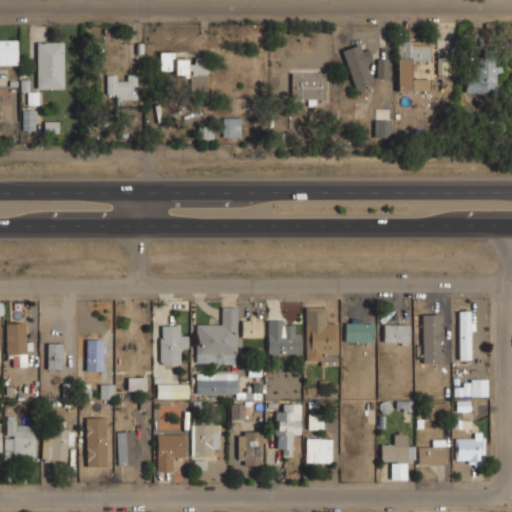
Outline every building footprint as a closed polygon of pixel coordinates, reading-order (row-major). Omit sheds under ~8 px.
[(16,38),(0,38),(0,63),(17,63),(16,38)] [(396,90),(429,90),(429,77),(411,77),(411,60),(429,60),(429,39),(396,39),(396,90)] [(63,87),(63,41),(35,41),(35,87),(63,87)] [(352,88),(373,82),(362,42),(341,48),(352,88)] [(207,54),(159,54),(159,71),(171,71),(171,78),(189,77),(189,89),(207,89),(207,54)] [(387,78),(386,57),(375,57),(375,78),(387,78)] [(464,92),(496,95),(499,67),(493,66),(494,60),(473,58),(472,75),(466,75),(464,92)] [(443,59),(436,59),(436,74),(444,74),(443,59)] [(290,72),(290,99),(324,99),(324,72),(290,72)] [(105,74),(105,98),(135,98),(135,74),(105,74)] [(36,90),(26,90),(26,103),(36,103),(36,90)] [(34,108),(20,108),(20,130),(34,130),(34,108)] [(239,117),(221,117),(221,136),(239,136),(239,117)] [(389,136),(389,118),(372,118),(372,136),(389,136)] [(43,122),(43,133),(58,133),(57,121),(43,122)] [(197,140),(212,139),(212,126),(197,127),(197,140)] [(194,362),(236,362),(236,305),(216,305),(216,323),(194,323),(194,362)] [(304,358),(335,358),(334,324),(323,324),(323,306),(303,306),(304,358)] [(457,310),(457,359),(472,359),(472,310),(457,310)] [(439,362),(439,312),(421,312),(421,362),(439,362)] [(261,337),(261,316),(240,316),(240,337),(261,337)] [(299,353),(299,328),(290,328),(290,318),(265,318),(265,353),(299,353)] [(5,365),(28,365),(28,340),(24,340),(24,322),(5,322),(5,365)] [(343,341),(372,341),(372,322),(343,322),(343,341)] [(382,342),(408,342),(408,323),(382,323),(382,342)] [(158,364),(177,364),(177,352),(186,352),(186,333),(177,333),(177,324),(158,324),(158,364)] [(102,370),(102,337),(85,337),(85,370),(102,370)] [(45,368),(61,368),(61,342),(45,342),(45,368)] [(237,394),(237,371),(194,371),(194,394),(237,394)] [(145,375),(126,375),(126,389),(145,389),(145,375)] [(483,396),(483,379),(467,379),(467,396),(483,396)] [(188,397),(188,382),(155,382),(155,397),(188,397)] [(112,383),(99,383),(99,397),(112,397),(112,383)] [(229,418),(246,418),(246,401),(229,401),(229,418)] [(469,401),(459,401),(459,411),(468,411),(469,401)] [(274,411),(274,454),(290,454),(290,434),(299,434),(299,402),(282,402),(282,411),(274,411)] [(34,425),(14,425),(14,415),(3,415),(3,457),(34,457),(34,425)] [(104,417),(84,418),(86,467),(106,467),(104,417)] [(190,458),(195,458),(195,468),(205,468),(205,458),(211,458),(211,446),(216,446),(216,424),(190,424),(190,458)] [(70,428),(40,428),(40,459),(70,459),(70,428)] [(139,464),(139,430),(115,430),(115,464),(139,464)] [(263,464),(263,430),(236,430),(236,464),(263,464)] [(183,458),(183,432),(155,432),(155,470),(174,470),(174,458),(183,458)] [(455,461),(483,461),(483,432),(455,432),(455,461)] [(412,443),(405,443),(405,433),(391,433),(391,443),(380,443),(380,461),(412,461),(412,443)] [(330,462),(330,437),(304,437),(304,462),(330,462)] [(444,464),(444,439),(427,439),(427,446),(416,446),(416,464),(444,464)]
